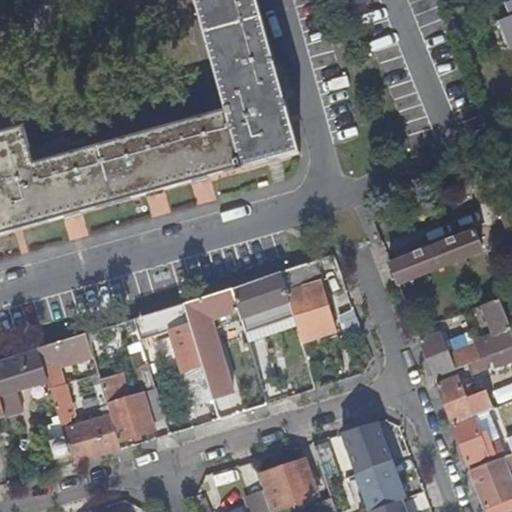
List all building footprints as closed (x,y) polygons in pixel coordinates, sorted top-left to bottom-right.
[(39,159),(29,123),(0,130),(0,232),(297,153),(256,0),(195,0),(225,108),(39,159)] [(511,2),(494,10),(511,54),(511,2)] [(472,230),(388,264),(397,285),(479,252),(472,230)] [(326,285),(341,280),(332,258),(280,274),(286,295),(319,285),(325,283),(326,285)] [(236,312),(242,330),(292,314),(286,295),(280,274),(230,290),(236,312)] [(292,314),(301,344),(334,333),(319,285),(286,295),(292,314)] [(200,368),(210,402),(231,395),(209,321),(236,312),(230,290),(183,304),(181,305),(200,368)] [(511,333),(509,325),(497,298),(480,305),(493,336),(497,335),(502,349),(511,344),(511,333)] [(134,319),(140,341),(168,332),(181,373),(200,368),(181,305),(134,319)] [(38,349),(42,363),(89,348),(84,334),(38,349)] [(438,334),(419,342),(432,377),(452,369),(438,334)] [(109,415),(118,444),(155,431),(152,420),(163,416),(140,341),(127,345),(142,393),(106,404),(109,415)] [(511,344),(502,349),(466,363),(472,379),(493,371),(492,368),(511,359),(511,344)] [(11,357),(0,360),(0,396),(47,382),(42,363),(38,349),(23,354),(25,367),(14,370),(11,357)] [(23,354),(11,357),(14,370),(25,367),(23,354)] [(196,369),(180,374),(188,407),(205,402),(196,369)] [(454,377),(435,384),(451,424),(469,417),(489,409),(482,392),(469,397),(468,393),(472,391),(468,383),(459,387),(454,377)] [(69,454),(72,462),(119,448),(118,444),(109,415),(72,427),(65,406),(70,404),(65,386),(50,390),(62,429),(69,454)] [(469,417),(451,424),(466,465),(485,456),(476,434),(469,417)] [(55,459),(69,454),(62,429),(47,433),(55,459)] [(483,431),(476,434),(485,456),(491,453),(489,447),(487,442),(483,431)] [(368,445),(381,479),(403,471),(390,436),(368,445)] [(511,454),(469,472),(483,509),(511,496),(511,486),(506,470),(511,466),(511,454)] [(315,496),(303,460),(261,475),(274,511),(315,496)] [(381,479),(330,498),(334,511),(363,511),(396,500),(412,494),(403,471),(381,479)] [(334,511),(330,498),(330,496),(317,501),(320,511),(334,511)] [(401,511),(396,500),(363,511),(401,511)]
